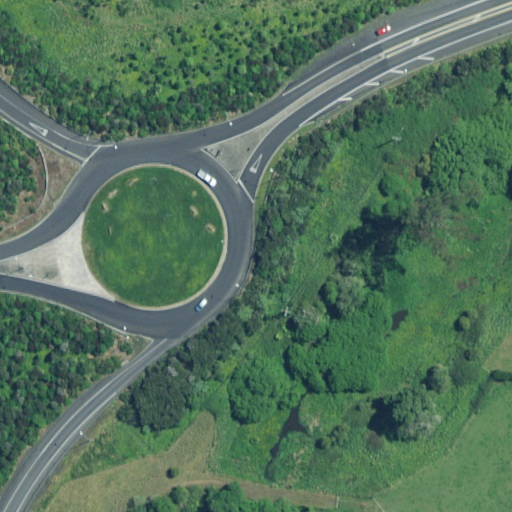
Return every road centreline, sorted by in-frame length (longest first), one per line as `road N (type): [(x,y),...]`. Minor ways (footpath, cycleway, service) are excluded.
road 1 (primary): [(158,149),(239,124),(343,66),(420,40)]
road 2 (motorway): [(191,312),(86,409),(11,511)]
road 3 (primary): [(420,40),(280,134),(238,217)]
road 4 (primary): [(191,312),(133,318),(0,280)]
road 5 (primary): [(0,252),(49,228),(114,160)]
road 6 (motorway): [(0,102),(83,151),(114,160)]
